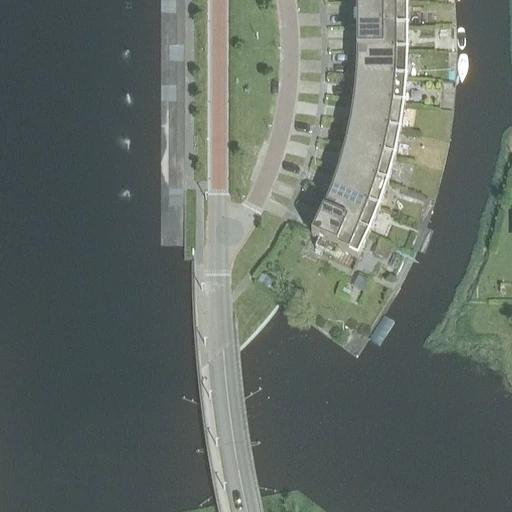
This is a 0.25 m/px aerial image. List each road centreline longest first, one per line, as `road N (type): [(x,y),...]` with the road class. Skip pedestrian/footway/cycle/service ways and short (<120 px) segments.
road 1 (residential): [(285,0),(289,76),(277,144),(256,200),(217,261)]
road 2 (tertiary): [(217,261),(218,0)]
road 3 (tertiary): [(246,511),(218,325),(217,261)]
